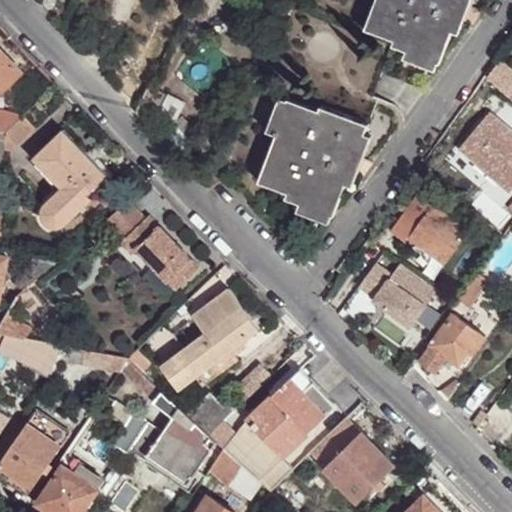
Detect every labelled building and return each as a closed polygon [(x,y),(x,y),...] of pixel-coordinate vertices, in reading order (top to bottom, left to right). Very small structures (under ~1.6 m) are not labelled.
[(373,0),(364,27),(392,38),(390,43),(405,48),(436,59),(440,60),(451,29),(461,0),(373,0)] [(469,0),(461,0),(451,29),(457,31),(462,19),(468,4),(469,0)] [(0,92),(24,70),(0,44),(0,92)] [(434,66),(436,59),(405,48),(402,56),(434,66)] [(511,68),(499,57),(486,75),(510,98),(511,95),(511,68)] [(153,84),(141,109),(154,122),(167,92),(153,84)] [(156,125),(165,135),(180,120),(187,102),(171,95),(156,125)] [(265,128),(273,131),(285,98),(277,95),(265,128)] [(295,199),(330,211),(343,180),(351,183),(369,132),(363,130),(367,120),(317,103),(316,107),(286,96),(285,98),(273,131),(274,132),(258,179),(258,180),(286,189),(283,195),(285,197),(287,196),(295,199)] [(0,130),(7,132),(15,103),(0,98),(0,130)] [(511,130),(491,112),(460,148),(511,193),(511,191),(511,130)] [(11,132),(10,146),(18,146),(38,126),(27,116),(11,132)] [(165,135),(184,154),(197,138),(180,120),(165,135)] [(64,184),(48,200),(46,202),(45,210),(48,217),(53,222),(60,223),(68,221),(86,203),(81,198),(109,172),(65,127),(36,155),(64,184)] [(0,130),(0,241),(3,242),(5,201),(0,200),(0,198),(3,180),(7,180),(10,146),(11,132),(7,132),(0,130)] [(235,146),(224,141),(218,154),(228,160),(235,146)] [(445,262),(469,229),(420,195),(394,231),(408,240),(410,237),(445,262)] [(148,214),(129,197),(108,217),(126,235),(148,214)] [(327,219),(330,211),(295,199),(293,206),(327,219)] [(148,214),(126,235),(123,238),(135,249),(139,245),(180,286),(202,263),(151,211),(148,214)] [(15,281),(24,288),(65,255),(37,248),(15,281)] [(0,302),(1,302),(10,257),(0,255),(0,302)] [(412,327),(440,289),(403,263),(394,275),(377,262),(359,286),(377,299),(375,301),(412,327)] [(471,278),(457,298),(467,306),(481,286),(471,278)] [(199,372),(245,338),(261,325),(231,286),(195,313),(210,331),(165,363),(183,386),(199,372)] [(4,330),(25,334),(31,323),(8,310),(0,322),(0,329),(2,330),(4,330)] [(475,348),(483,336),(453,313),(431,343),(447,355),(457,362),(470,345),(475,348)] [(47,372),(67,342),(25,334),(4,330),(0,339),(0,348),(36,365),(47,372)] [(250,343),(245,338),(199,372),(207,383),(242,356),(239,352),(250,343)] [(83,360),(91,347),(71,343),(63,356),(83,360)] [(447,355),(431,343),(418,361),(434,373),(447,355)] [(123,367),(131,355),(91,347),(83,360),(123,367)] [(131,355),(145,369),(152,361),(139,348),(131,355)] [(146,391),(156,380),(145,369),(131,355),(123,367),(123,368),(146,391)] [(249,417),(284,455),(339,403),(303,365),(248,416),(249,417)] [(199,467),(218,439),(212,433),(190,412),(165,388),(158,399),(174,415),(165,428),(148,453),(190,481),(199,467)] [(136,409),(107,390),(100,400),(129,419),(136,409)] [(190,412),(212,433),(236,409),(225,398),(221,402),(211,392),(190,412)] [(0,431),(12,414),(0,406),(0,431)] [(150,418),(136,409),(129,419),(115,440),(115,442),(117,444),(129,449),(131,446),(133,443),(150,418)] [(212,433),(218,439),(242,415),(236,409),(212,433)] [(36,410),(28,421),(62,445),(71,433),(36,410)] [(349,415),(312,450),(315,453),(335,434),(347,446),(363,429),(349,415)] [(244,463),(260,477),(284,455),(249,417),(225,445),(226,446),(244,463)] [(165,428),(150,418),(133,443),(148,453),(165,428)] [(0,461),(0,462),(34,486),(62,445),(28,421),(0,461)] [(347,446),(326,466),(344,484),(348,488),(360,500),(374,485),(397,463),(363,429),(347,446)] [(315,453),(326,466),(347,446),(335,434),(315,453)] [(148,453),(133,443),(131,446),(129,449),(193,494),(198,487),(190,481),(148,453)] [(232,481),(244,463),(226,446),(212,467),(230,483),(232,481)] [(86,479),(99,487),(113,468),(89,451),(78,466),(90,473),(86,479)] [(295,466),(284,455),(260,477),(263,481),(272,489),(295,466)] [(60,462),(63,464),(86,479),(90,473),(78,466),(64,456),(60,462)] [(0,473),(29,493),(34,486),(0,462),(0,473)] [(253,496),(263,481),(260,477),(244,463),(232,481),(253,496)] [(55,511),(82,511),(99,487),(86,479),(63,464),(39,501),(55,511)] [(198,487),(207,474),(199,467),(190,481),(198,487)] [(386,483),(382,478),(374,485),(378,490),(386,483)] [(339,496),(348,488),(344,484),(336,493),(339,496)] [(293,511),(295,511),(272,489),(264,500),(278,511),(293,511)] [(210,493),(196,511),(236,511),(238,511),(210,493)] [(405,511),(443,511),(425,493),(405,511)]
